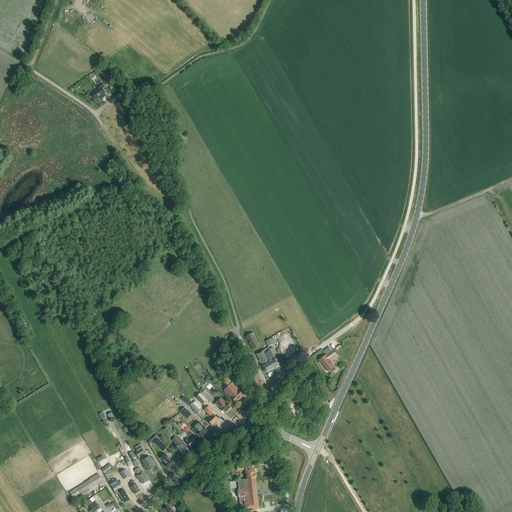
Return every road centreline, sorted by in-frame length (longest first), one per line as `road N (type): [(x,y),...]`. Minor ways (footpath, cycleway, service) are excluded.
road 1 (secondary): [(316,451),(418,209),(423,0)]
road 2 (track): [(0,51),(92,109),(144,190),(183,217),(237,333)]
road 3 (tertiary): [(141,511),(241,424)]
